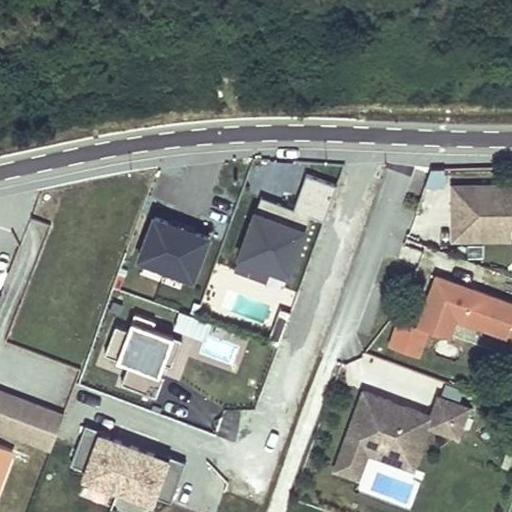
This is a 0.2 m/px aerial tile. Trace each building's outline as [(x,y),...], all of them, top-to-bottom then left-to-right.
[(252,211),(237,251),(270,263),(271,261),(289,267),(307,216),(321,221),(335,184),(303,173),(290,207),(273,201),(268,217),(252,211)] [(511,184),(454,185),(454,238),(481,238),(481,224),(511,223),(511,184)] [(150,220),(135,260),(189,280),(204,241),(150,220)] [(511,223),(481,224),(481,238),(511,238),(511,223)] [(469,286),(438,274),(419,325),(417,329),(398,322),(390,345),(420,357),(428,335),(448,342),(450,337),(458,317),(492,330),(494,323),(510,329),(507,335),(511,337),(511,301),(475,288),(473,294),(467,292),(469,286)] [(176,312),(171,328),(202,339),(208,324),(176,312)] [(116,386),(153,399),(161,377),(156,375),(160,363),(168,366),(178,340),(149,330),(151,322),(131,314),(125,331),(111,326),(101,355),(124,364),(116,386)] [(494,323),(492,330),(507,335),(510,329),(494,323)] [(458,437),(469,407),(439,396),(432,416),(363,391),(335,468),(358,477),(368,451),(370,445),(390,452),(403,446),(420,452),(429,426),(458,437)] [(61,415),(0,392),(0,432),(48,451),(61,415)] [(82,427),(68,467),(84,473),(82,480),(150,504),(152,497),(168,503),(182,464),(165,458),(165,462),(98,439),(100,433),(82,427)] [(0,483),(13,450),(0,445),(0,483)] [(414,468),(420,452),(403,446),(390,452),(370,445),(368,451),(414,468)]
